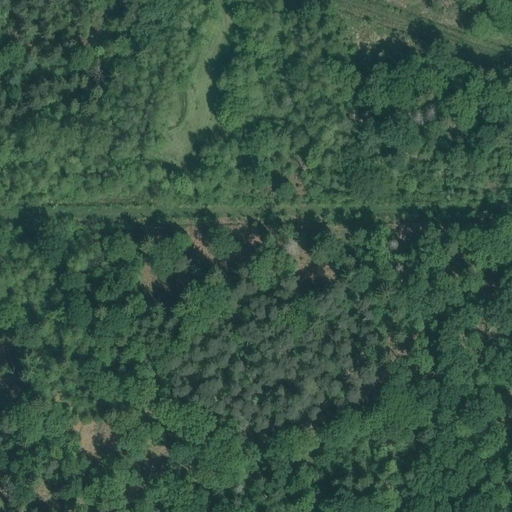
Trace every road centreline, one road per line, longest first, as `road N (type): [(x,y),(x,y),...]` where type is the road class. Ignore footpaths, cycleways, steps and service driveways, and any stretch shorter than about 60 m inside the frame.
road 1 (track): [(120,511),(351,423),(395,398),(511,215)]
road 2 (track): [(0,214),(511,210)]
